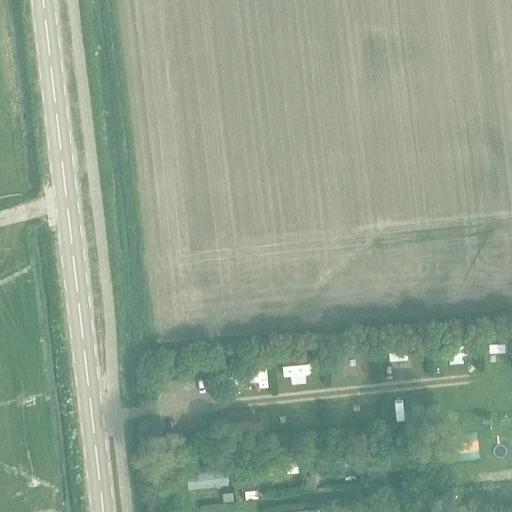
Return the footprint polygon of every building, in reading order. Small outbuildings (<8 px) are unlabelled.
[(511,330),(496,330),(495,350),(511,350),(511,330)] [(350,351),(367,350),(366,336),(349,337),(350,351)] [(452,338),(453,350),(475,349),(475,337),(452,338)] [(291,359),(309,355),(307,345),(288,349),(291,359)] [(224,422),(225,440),(262,437),(261,419),(224,422)]
